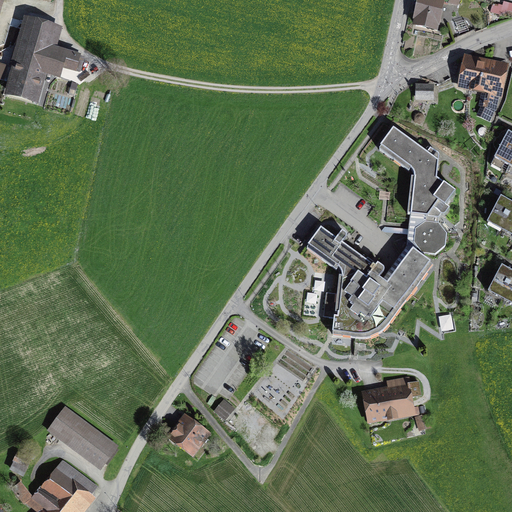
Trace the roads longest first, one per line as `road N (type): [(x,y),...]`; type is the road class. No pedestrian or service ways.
road 1 (track): [(60,0),(73,50),(141,77),(275,93),(385,83)]
road 2 (residential): [(385,83),(231,304)]
road 3 (residential): [(180,381),(258,474),(272,463),(327,364)]
road 4 (residential): [(180,381),(108,511)]
road 5 (residential): [(511,26),(385,83)]
road 6 (residential): [(327,364),(417,373),(426,392),(418,402)]
